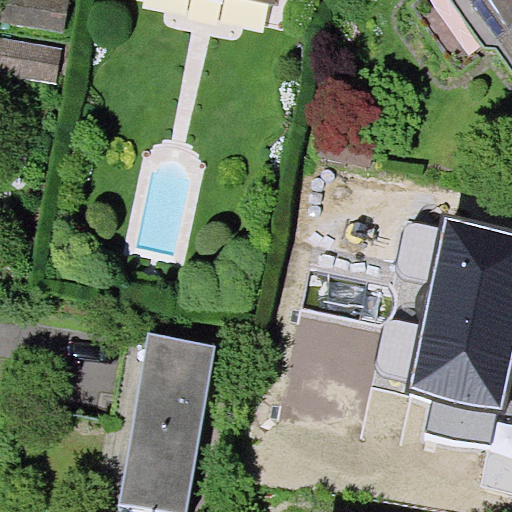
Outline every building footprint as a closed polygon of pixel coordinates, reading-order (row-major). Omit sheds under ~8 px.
[(73,7),(23,0),(11,0),(6,38),(67,47),(73,7)] [(198,0),(283,19),(287,0),(198,0)] [(511,0),(461,0),(511,79),(511,0)] [(65,58),(5,48),(0,78),(0,83),(59,94),(65,58)] [(197,511),(225,361),(156,349),(126,511),(197,511)]
